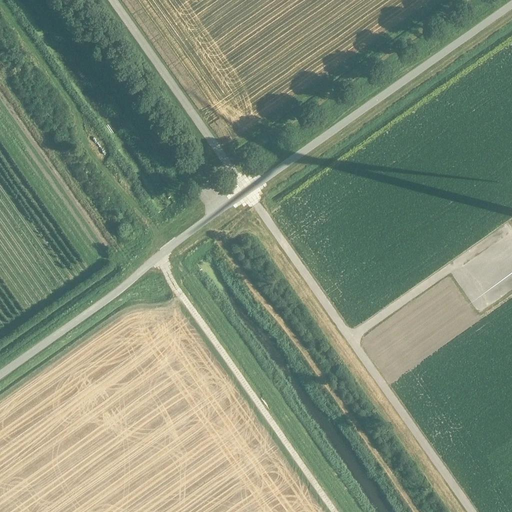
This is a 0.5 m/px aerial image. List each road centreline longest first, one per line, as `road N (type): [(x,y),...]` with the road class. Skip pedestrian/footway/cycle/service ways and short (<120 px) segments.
road 1 (unclassified): [(0,374),(511,4)]
road 2 (track): [(0,2),(80,115),(81,137),(164,252)]
